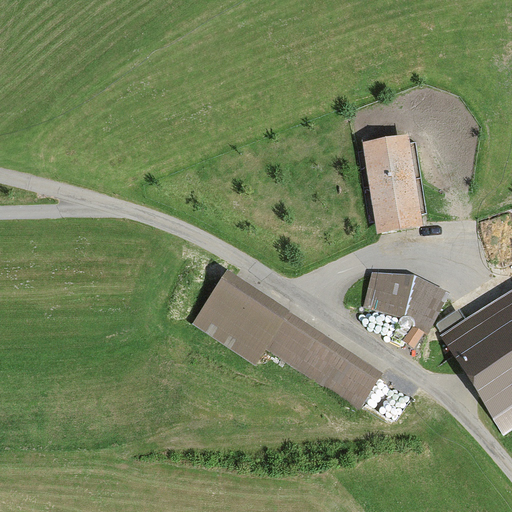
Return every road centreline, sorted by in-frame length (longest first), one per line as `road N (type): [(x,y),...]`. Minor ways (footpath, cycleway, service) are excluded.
road 1 (track): [(118,206),(224,250),(405,367),(465,416),(511,471)]
road 2 (track): [(0,177),(118,206)]
